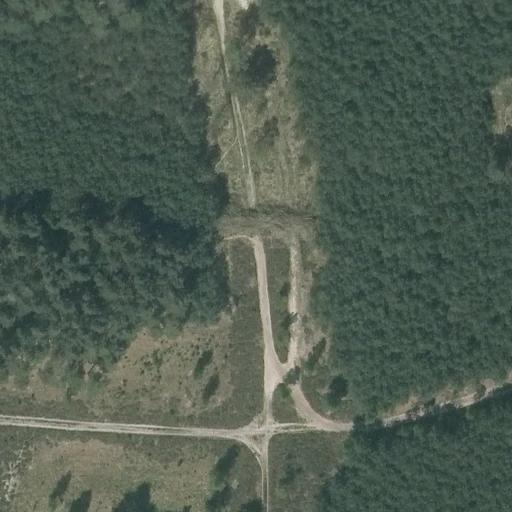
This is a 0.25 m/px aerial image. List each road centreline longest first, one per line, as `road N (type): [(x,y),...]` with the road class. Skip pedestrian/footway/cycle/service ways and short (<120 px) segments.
road 1 (track): [(333,430),(304,413),(291,377),(291,217),(246,0)]
road 2 (track): [(268,433),(262,277),(212,0)]
road 3 (track): [(268,433),(0,418)]
road 4 (track): [(511,384),(367,428),(268,433)]
